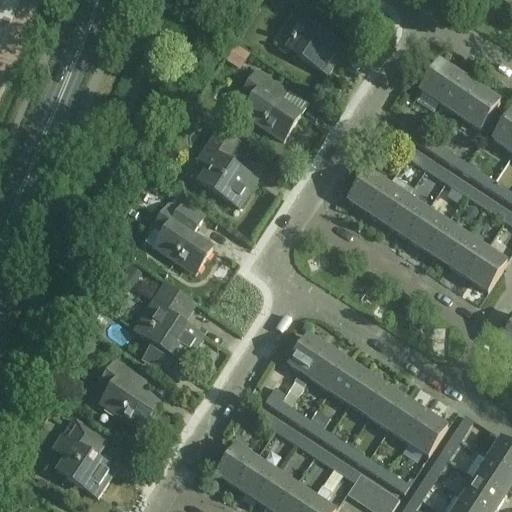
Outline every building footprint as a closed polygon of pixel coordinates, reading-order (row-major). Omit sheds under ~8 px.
[(323,38),(330,27),(300,7),(283,34),(293,41),(286,51),(326,77),(343,51),(323,38)] [(439,107),(458,79),(438,65),(419,94),(439,107)] [(299,118),(279,105),(286,95),(256,75),(242,96),(252,103),(242,118),(282,144),(299,118)] [(439,107),(459,120),(478,92),(458,79),(439,107)] [(478,92),(459,120),(479,134),(498,105),(478,92)] [(491,143),(511,156),(511,155),(511,114),(491,143)] [(415,144),(423,131),(404,119),(396,132),(415,144)] [(415,144),(435,157),(440,149),(422,137),(425,133),(423,131),(415,144)] [(243,147),(219,132),(198,164),(208,170),(199,185),(238,211),(256,184),(230,167),(243,147)] [(385,147),(405,160),(411,151),(391,138),(385,147)] [(440,149),(435,157),(461,175),(467,166),(440,149)] [(411,151),(405,160),(424,173),(430,164),(411,151)] [(424,173),(444,186),(450,177),(430,164),(424,173)] [(493,183),(467,166),(461,175),(488,192),(493,183)] [(367,217),(386,188),(366,175),(347,204),(367,217)] [(444,186),(464,199),(470,190),(450,177),(444,186)] [(488,192),(508,205),(511,198),(511,195),(493,183),(488,192)] [(406,201),(386,188),(367,217),(387,230),(406,201)] [(464,199),(484,212),(490,203),(470,190),(464,199)] [(407,243),(426,214),(406,201),(387,230),(407,243)] [(484,212),(504,225),(509,216),(490,203),(484,212)] [(155,231),(145,245),(155,252),(154,252),(194,278),(212,252),(191,238),(198,228),(205,218),(182,204),(176,213),(169,208),(154,230),(155,231)] [(445,227),(426,214),(407,243),(426,256),(445,227)] [(445,227),(426,256),(446,269),(465,240),(445,227)] [(230,254),(242,251),(240,237),(227,240),(230,254)] [(485,253),(465,240),(446,269),(466,282),(485,253)] [(485,253),(466,282),(486,295),(505,267),(485,253)] [(165,289),(142,326),(135,335),(153,346),(142,363),(174,384),(181,372),(178,370),(181,365),(185,367),(202,340),(182,327),(194,308),(165,289)] [(511,327),(500,347),(511,354),(511,327)] [(303,392),(308,383),(328,354),(307,341),(288,370),(299,377),(293,385),(303,392)] [(308,383),(328,396),(347,367),(328,354),(308,383)] [(100,409),(140,435),(158,408),(137,395),(144,385),(115,366),(101,387),(110,393),(100,409)] [(328,396),(348,409),(367,380),(347,367),(328,396)] [(348,409),(367,422),(387,392),(367,380),(348,409)] [(283,405),(287,398),(275,391),(265,406),(285,419),(291,410),(283,405)] [(387,392),(367,422),(387,435),(406,405),(387,392)] [(387,435),(407,448),(426,418),(406,405),(387,435)] [(291,410),(285,419),(305,432),(310,423),(291,410)] [(275,435),(280,426),(260,412),(254,421),(275,435)] [(426,418),(407,448),(427,461),(446,432),(426,418)] [(451,440),(460,446),(474,424),(465,419),(451,440)] [(71,422),(52,452),(66,461),(56,476),(96,503),(115,475),(95,461),(106,445),(71,422)] [(310,423),(305,432),(324,445),(330,436),(324,432),(326,429),(317,423),(315,426),(310,423)] [(275,435),(294,447),(300,438),(280,426),(275,435)] [(324,445),(344,458),(350,449),(330,436),(324,445)] [(294,447),(314,460),(320,451),(300,438),(294,447)] [(460,446),(451,440),(438,460),(447,466),(460,446)] [(486,463),(511,480),(511,451),(500,443),(486,463)] [(369,462),(350,449),(344,458),(364,471),(369,462)] [(236,493),(256,463),(236,450),(216,480),(236,493)] [(334,473),(340,464),(320,451),(314,460),(334,473)] [(425,479),(434,485),(447,466),(438,460),(425,479)] [(386,473),(369,462),(364,471),(384,484),(389,475),(386,473)] [(276,476),(256,463),(236,493),(256,506),(276,476)] [(473,483),(503,502),(511,488),(511,480),(486,463),(473,483)] [(334,473),(315,502),(308,511),(331,511),(324,507),(342,479),(355,487),(361,478),(340,464),(334,473)] [(389,475),(384,484),(404,497),(410,488),(389,475)] [(276,476),(256,506),(265,511),(280,511),(296,489),(276,476)] [(348,498),(358,505),(371,485),(361,478),(355,487),(348,498)] [(412,499),(421,505),(434,485),(425,479),(412,499)] [(461,503),(474,511),(496,511),(503,502),(473,483),(461,503)] [(380,491),(371,485),(358,505),(367,511),(380,491)] [(308,511),(315,502),(296,489),(280,511),(308,511)] [(367,511),(368,511),(380,511),(390,497),(380,491),(367,511)] [(394,511),(400,504),(390,497),(380,511),(394,511)] [(416,511),(421,505),(412,499),(403,511),(416,511)] [(474,511),(461,503),(454,511),(474,511)]
